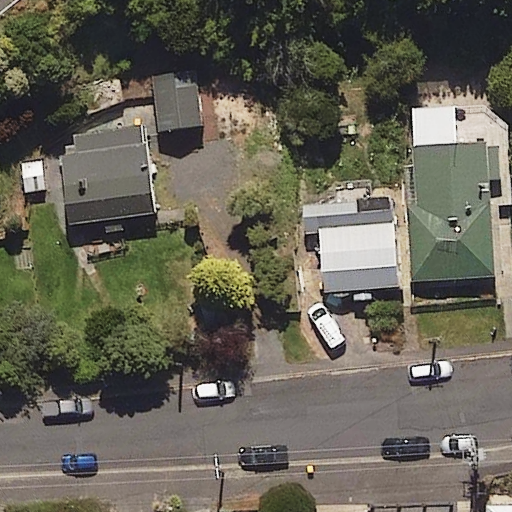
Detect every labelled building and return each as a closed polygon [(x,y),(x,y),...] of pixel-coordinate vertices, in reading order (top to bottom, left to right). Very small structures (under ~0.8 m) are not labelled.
[(199,118),(194,64),(151,68),(156,122),(199,118)] [(490,268),(488,169),(498,169),(497,135),(486,135),(486,132),(455,132),(454,98),(410,100),(413,195),(406,195),(408,271),(490,268)] [(144,123),(72,130),(74,142),(59,144),(66,218),(152,210),(144,123)] [(389,194),(300,201),(301,221),(315,220),(319,281),(395,275),(389,194)] [(511,511),(511,498),(482,500),(482,511),(511,511)]
